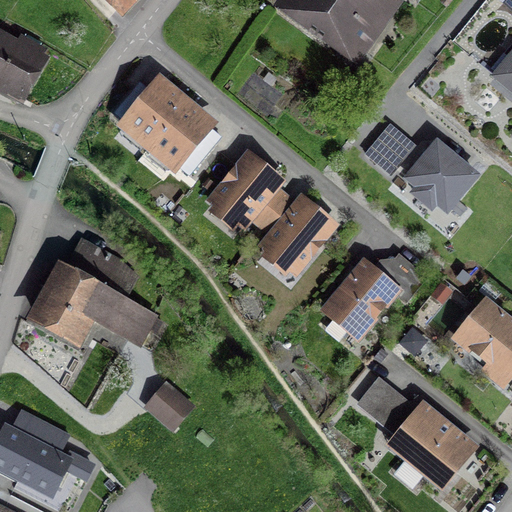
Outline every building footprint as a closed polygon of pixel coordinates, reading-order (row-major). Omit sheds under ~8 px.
[(96,0),(119,22),(140,0),(96,0)] [(395,0),(290,0),(283,11),(353,60),(395,0)] [(16,45),(0,35),(0,97),(19,108),(44,63),(40,60),(43,54),(18,40),(16,45)] [(511,55),(489,84),(511,102),(511,55)] [(192,111),(179,100),(156,82),(122,125),(178,169),(211,126),(192,111)] [(391,127),(367,154),(391,175),(415,148),(391,127)] [(436,148),(408,181),(445,212),(473,179),(436,148)] [(275,193),(280,187),(274,182),(246,158),(204,206),(238,236),(249,223),(275,193)] [(292,208),(275,193),(249,223),(266,238),(292,208)] [(290,280),(334,230),(304,204),(299,200),(292,208),(266,238),(256,250),(290,280)] [(157,321),(124,304),(136,280),(80,244),(66,273),(54,267),(23,327),(77,355),(92,326),(141,351),(157,321)] [(398,294),(360,264),(318,315),(355,345),(398,294)] [(499,386),(511,370),(511,327),(482,303),(448,343),(499,386)] [(421,408),(414,416),(375,381),(355,408),(392,442),(384,450),(434,493),(470,451),(421,408)] [(192,409),(165,389),(145,416),(171,436),(192,409)] [(4,430),(0,438),(0,467),(54,493),(65,472),(87,483),(94,468),(60,451),(68,436),(21,414),(12,433),(4,430)]
